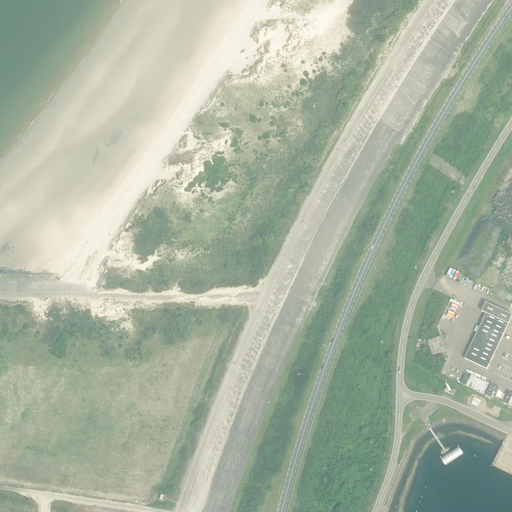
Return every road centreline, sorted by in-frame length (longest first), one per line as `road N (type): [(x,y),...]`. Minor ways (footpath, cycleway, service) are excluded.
road 1 (unclassified): [(178,511),(281,260),(432,0)]
road 2 (primary): [(281,511),(320,379),(377,237),(511,5)]
road 3 (unclassified): [(398,394),(413,298),(511,121)]
road 4 (unknown): [(491,375),(460,357),(458,338),(477,297),(511,311)]
road 5 (unclassified): [(375,511),(394,454),(398,394)]
road 6 (unclassified): [(398,394),(443,399),(511,430)]
